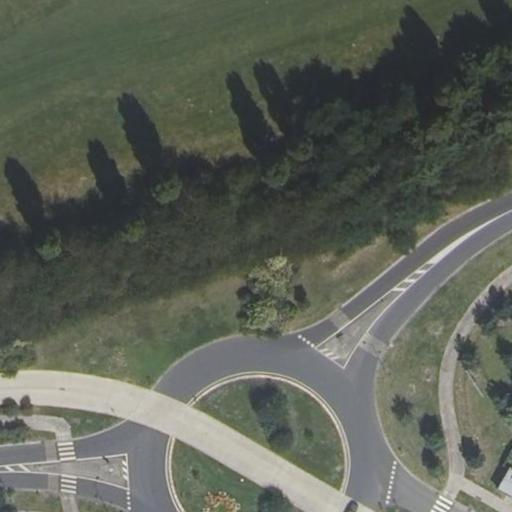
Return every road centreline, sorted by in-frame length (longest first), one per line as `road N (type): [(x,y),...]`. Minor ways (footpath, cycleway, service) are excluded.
road 1 (secondary): [(463,237),(307,341),(270,354)]
road 2 (secondary): [(343,393),(397,310),(463,237)]
road 3 (unknown): [(177,385),(0,383)]
road 4 (secondary): [(270,354),(205,365),(177,385),(148,432)]
road 5 (secondary): [(148,432),(0,465)]
road 6 (secondary): [(0,473),(146,497)]
